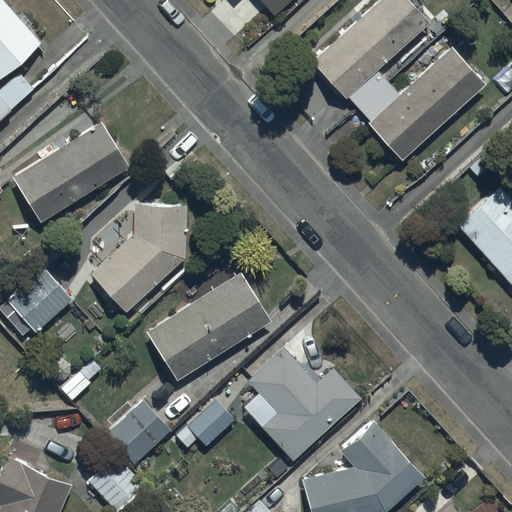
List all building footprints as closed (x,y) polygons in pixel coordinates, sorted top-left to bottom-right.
[(0,0),(0,78),(38,45),(0,0)] [(257,0),(273,17),(290,0),(257,0)] [(482,84),(448,47),(397,95),(374,71),(426,23),(405,0),(378,0),(310,64),(343,99),(345,97),(368,121),(364,124),(399,162),(482,84)] [(97,123),(10,177),(39,223),(126,169),(97,123)] [(511,203),(497,187),(454,226),(511,290),(511,203)] [(132,205),(131,236),(88,274),(123,313),(182,261),(183,207),(132,205)] [(70,299),(43,267),(0,304),(0,311),(21,336),(29,328),(33,332),(70,299)] [(269,323),(238,274),(144,333),(174,381),(269,323)] [(315,384),(281,348),(245,383),(273,413),(259,426),(292,461),(359,399),(331,369),(315,384)] [(169,430),(141,398),(104,432),(132,463),(169,430)] [(232,419),(213,398),(174,435),(186,447),(197,437),(205,445),(232,419)] [(353,467),(301,479),(308,511),(383,511),(384,511),(421,480),(372,423),(339,451),(353,467)] [(116,454),(86,482),(113,510),(142,482),(116,454)] [(57,511),(69,483),(3,455),(0,461),(0,511),(57,511)] [(269,511),(257,498),(240,511),(269,511)]
